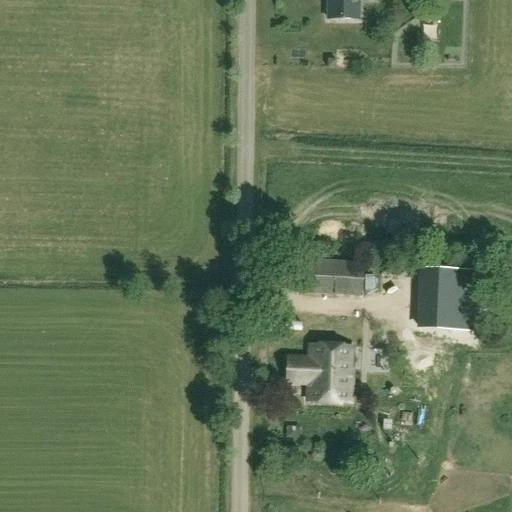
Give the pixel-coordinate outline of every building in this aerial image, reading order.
[(330,0),(330,20),(360,20),(360,0),(330,0)] [(379,270),(364,269),(364,265),(300,261),(298,294),(362,298),(362,297),(377,298),(379,270)] [(324,322),(323,307),(294,308),(295,324),(324,322)] [(309,385),(308,403),(355,405),(357,349),(314,347),(313,365),(307,365),(308,361),(288,360),(287,384),(309,385)] [(397,394),(430,387),(425,363),(391,370),(397,394)]
